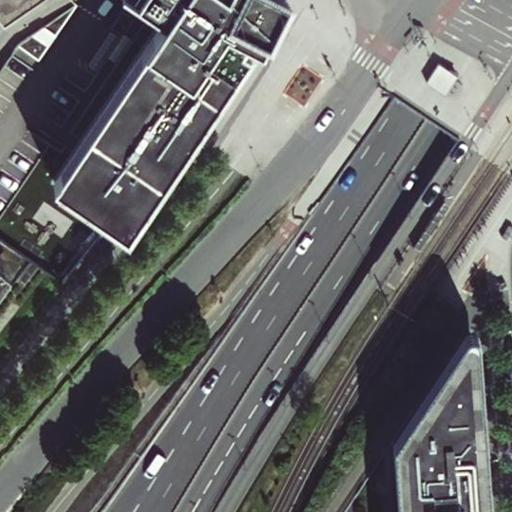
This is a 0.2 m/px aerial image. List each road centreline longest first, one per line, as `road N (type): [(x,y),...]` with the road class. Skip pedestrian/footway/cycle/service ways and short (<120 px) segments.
road 1 (tertiary): [(415,0),(308,147),(0,493)]
road 2 (primary): [(217,471),(511,22)]
road 3 (primary): [(228,511),(320,360),(511,77)]
road 4 (primary): [(485,0),(273,319)]
road 5 (primary): [(273,319),(122,511)]
road 6 (primary): [(273,319),(153,511)]
